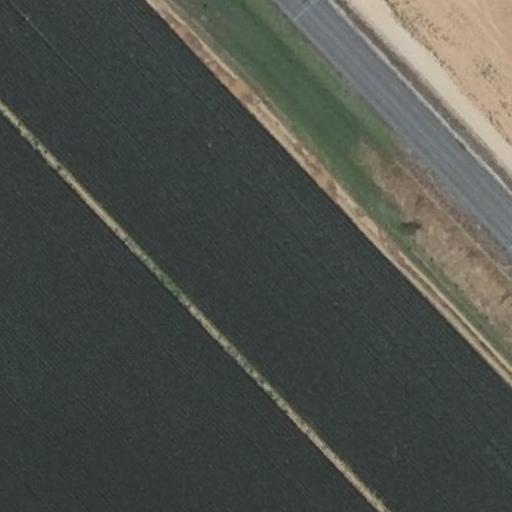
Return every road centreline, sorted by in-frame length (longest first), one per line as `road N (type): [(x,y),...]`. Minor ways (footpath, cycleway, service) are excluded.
road 1 (track): [(511,384),(149,0)]
road 2 (track): [(511,161),(357,0)]
